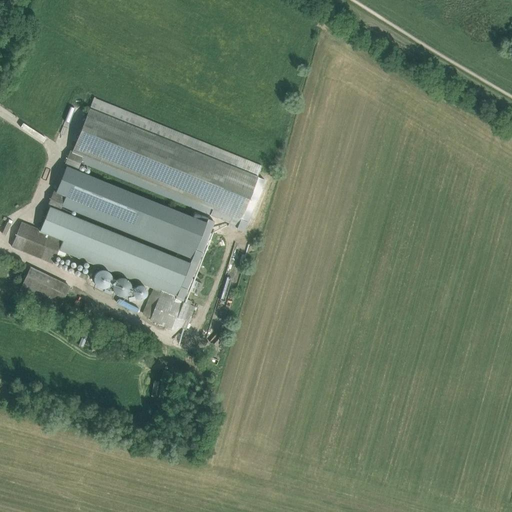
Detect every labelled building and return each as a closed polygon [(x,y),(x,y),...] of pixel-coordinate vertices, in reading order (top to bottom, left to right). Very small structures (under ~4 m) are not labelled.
[(77,123),(83,98),(78,97),(72,121),(77,123)] [(82,156),(136,178),(134,184),(237,225),(257,175),(182,145),(185,140),(156,128),(154,134),(88,107),(72,148),(70,148),(63,166),(64,167),(55,189),(53,188),(46,207),(49,208),(40,230),(21,223),(11,246),(53,263),(56,254),(64,257),(66,252),(160,290),(149,319),(171,328),(181,326),(191,300),(184,297),(201,255),(197,253),(199,249),(195,247),(206,221),(77,169),(82,156)] [(33,296),(44,272),(30,266),(18,289),(33,296)] [(93,276),(93,278),(93,280),(94,283),(96,285),(98,286),(100,287),(103,288),(105,287),(107,286),(109,285),(110,283),(111,281),(112,278),(111,276),(110,273),(109,272),(107,270),(105,269),(103,269),(100,269),(98,270),(96,272),(94,274),(93,276)] [(131,287),(131,286),(131,285),(130,284),(130,283),(130,282),(129,281),(129,280),(128,279),(127,279),(127,278),(126,278),(125,277),(124,277),(123,277),(122,276),(121,276),(120,277),(119,277),(118,277),(117,278),(116,278),(116,279),(115,279),(114,280),(114,281),(113,282),(113,283),(113,284),(112,285),(112,286),(112,287),(112,288),(113,289),(113,290),(114,290),(114,291),(115,292),(116,293),(117,294),(118,294),(119,295),(120,295),(121,295),(122,295),(123,295),(124,295),(125,294),(126,294),(127,293),(128,292),(129,291),(129,290),(130,290),(130,289),(130,288),(131,287)]
